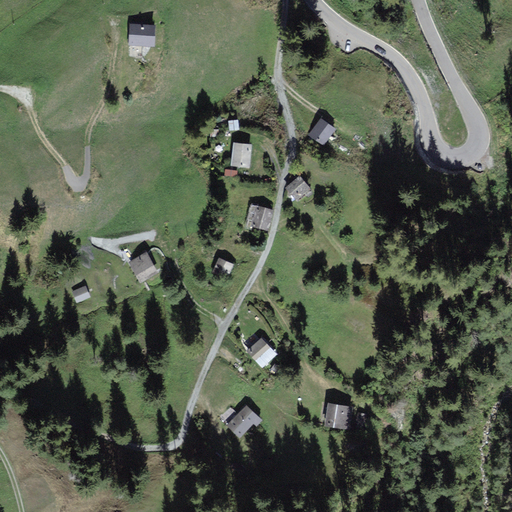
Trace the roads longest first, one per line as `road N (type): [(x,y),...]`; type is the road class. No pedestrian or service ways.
road 1 (unclassified): [(285,0),(277,66),(293,156),(269,243),(221,332),(179,443),(139,451),(0,395)]
road 2 (unclassified): [(311,0),(417,83),(431,144),(451,162),(465,161),(481,132),(417,0)]
road 3 (track): [(116,42),(79,186),(23,98),(0,90)]
